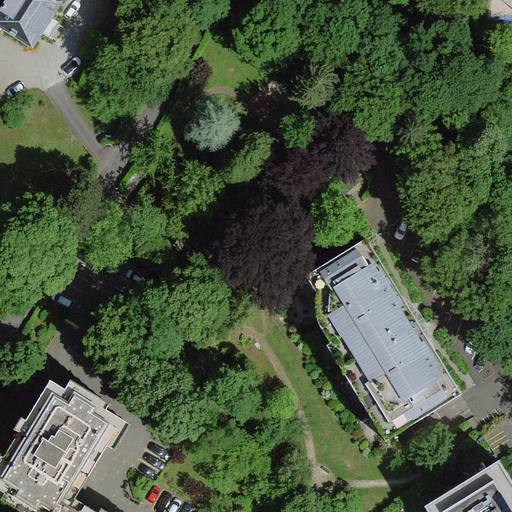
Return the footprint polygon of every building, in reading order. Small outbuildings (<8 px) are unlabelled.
[(10,0),(5,9),(0,16),(0,26),(33,47),(61,4),(60,3),(54,0),(10,0)] [(341,170),(349,178),(354,175),(354,171),(350,166),(346,166),(341,170)] [(354,183),(349,178),(341,170),(316,192),(328,205),(354,183)] [(339,345),(352,364),(415,319),(368,241),(323,268),(328,276),(318,296),(318,315),(323,330),(331,340),(339,345)] [(386,419),(396,436),(462,396),(415,319),(352,364),(364,383),(366,399),(374,412),(386,419)] [(51,382),(0,464),(0,482),(16,492),(11,499),(32,511),(43,511),(45,510),(49,511),(68,511),(75,500),(119,428),(98,414),(102,407),(72,388),(69,393),(51,382)] [(511,511),(511,480),(500,462),(428,507),(430,511),(511,511)] [(94,511),(75,500),(68,511),(94,511)]
